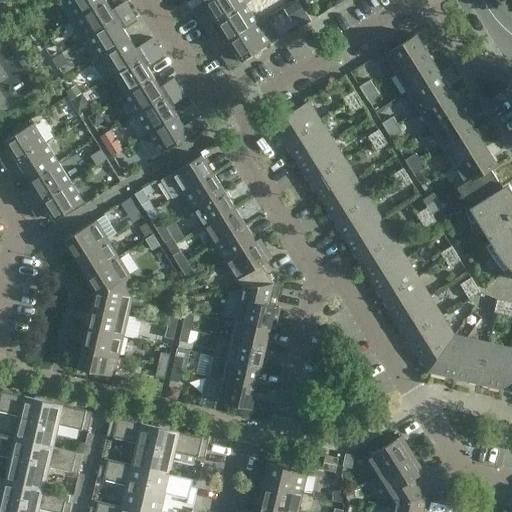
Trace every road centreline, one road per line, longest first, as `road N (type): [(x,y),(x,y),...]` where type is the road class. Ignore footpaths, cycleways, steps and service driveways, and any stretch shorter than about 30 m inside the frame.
road 1 (residential): [(487,511),(493,488),(452,457),(346,286),(324,275)]
road 2 (residential): [(229,511),(248,430),(279,431),(311,291),(324,275)]
road 3 (residential): [(227,124),(418,0)]
road 4 (residential): [(324,275),(227,124)]
road 5 (residential): [(227,124),(148,0)]
road 6 (residential): [(0,318),(20,228),(0,196)]
